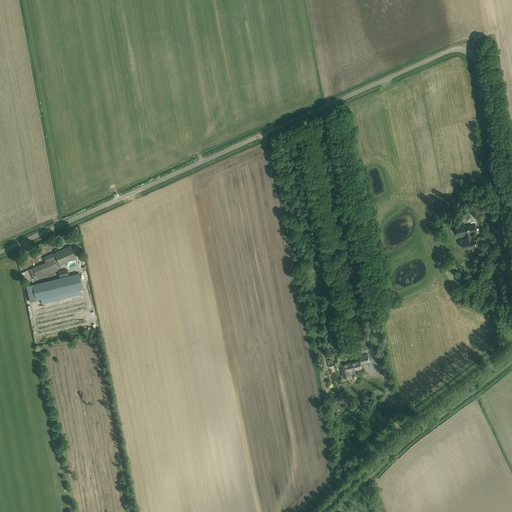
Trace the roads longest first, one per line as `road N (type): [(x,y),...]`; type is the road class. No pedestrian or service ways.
road 1 (unclassified): [(511,206),(497,184),(473,63),(467,53),(449,52),(0,252)]
road 2 (unclassified): [(317,511),(511,345)]
